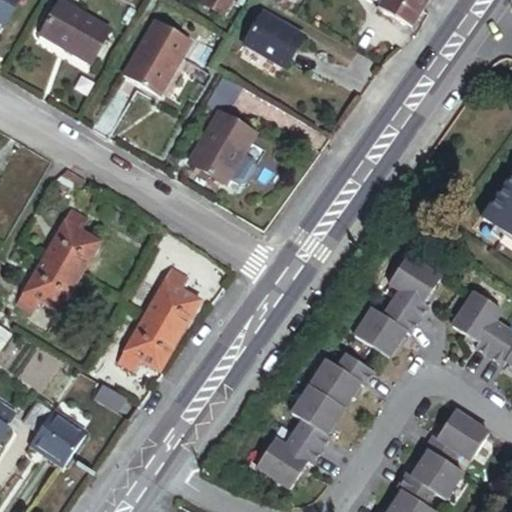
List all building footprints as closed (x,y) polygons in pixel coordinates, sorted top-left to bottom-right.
[(17,0),(0,0),(0,19),(4,22),(17,0)] [(110,30),(61,0),(59,0),(40,31),(91,62),(110,30)] [(232,0),(201,0),(199,5),(221,18),(232,0)] [(420,12),(426,0),(364,0),(377,7),(375,11),(403,27),(408,31),(413,25),(419,28),(427,16),(420,12)] [(298,40),(259,16),(242,45),(281,69),(298,40)] [(156,101),(188,47),(153,26),(121,80),(156,101)] [(233,84),(218,75),(198,106),(213,115),(233,84)] [(222,185),(250,137),(214,116),(186,164),(222,185)] [(78,198),(85,185),(68,174),(54,186),(78,198)] [(511,175),(509,180),(505,177),(491,198),(494,200),(481,219),(494,227),(511,240),(511,175)] [(79,273),(101,240),(82,228),(88,218),(73,208),(46,252),(79,273)] [(511,240),(494,227),(489,233),(511,249),(511,240)] [(179,239),(167,233),(159,248),(170,254),(179,239)] [(58,308),(79,273),(46,252),(18,297),(32,306),(38,295),(58,308)] [(443,278),(406,255),(385,287),(396,295),(382,317),(370,310),(353,337),(389,360),(407,333),(411,336),(428,311),(423,308),(443,278)] [(181,338),(202,304),(184,293),(191,282),(176,273),(148,318),(181,338)] [(501,312),(472,293),(450,327),(478,344),(474,351),(502,369),(505,364),(511,369),(511,334),(495,323),(501,312)] [(0,323),(10,329),(14,321),(0,313),(0,323)] [(159,372),(181,338),(148,318),(121,362),(135,371),(141,361),(159,372)] [(282,449),(273,443),(255,470),(289,492),(307,464),(313,468),(330,441),(326,438),(361,384),(366,387),(373,376),(343,357),(334,371),(322,364),(289,415),(300,422),(282,449)] [(127,381),(92,361),(84,374),(105,386),(120,394),(127,381)] [(120,394),(105,386),(96,401),(118,414),(127,399),(120,394)] [(21,423),(36,434),(50,413),(36,403),(21,423)] [(0,406),(0,434),(13,415),(0,406)] [(430,511),(424,508),(433,494),(446,502),(463,476),(450,468),(458,456),(469,463),(488,433),(455,412),(437,440),(431,436),(422,450),(426,452),(409,478),(405,475),(396,490),(400,492),(387,511),(430,511)] [(83,437),(50,413),(36,434),(28,445),(61,468),(83,437)]
